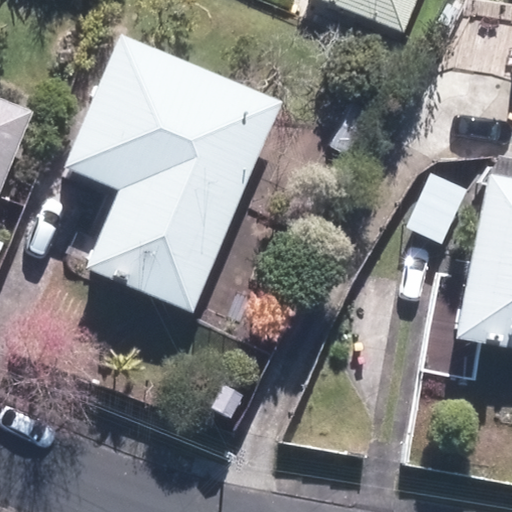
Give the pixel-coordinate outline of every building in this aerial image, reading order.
[(311,0),(397,32),(409,0),(311,0)] [(86,264),(192,309),(281,102),(120,34),(63,167),(118,190),(86,264)] [(0,179),(27,109),(0,98),(0,179)] [(465,190),(423,170),(395,228),(438,248),(465,190)] [(511,345),(511,179),(479,174),(453,337),(511,345)]
